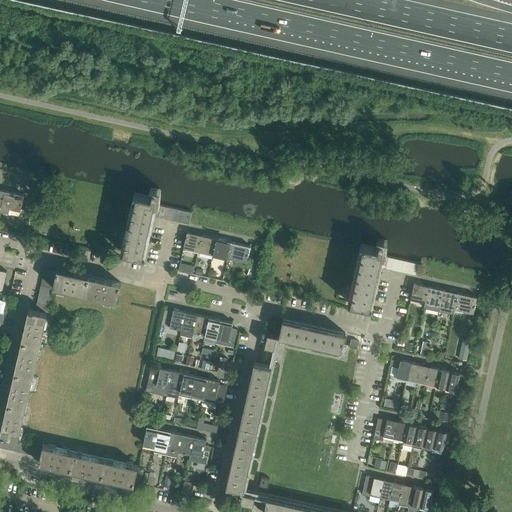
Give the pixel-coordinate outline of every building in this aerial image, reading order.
[(137,195),(128,232),(124,251),(121,250),(121,251),(145,256),(145,255),(143,255),(152,215),(159,217),(161,205),(160,205),(161,189),(151,187),(149,196),(135,193),(134,195),(137,195)] [(25,195),(5,191),(1,206),(2,206),(1,212),(9,214),(10,208),(21,210),(25,195)] [(167,207),(161,205),(159,217),(165,218),(167,207)] [(165,218),(171,220),(173,208),(167,207),(165,218)] [(177,221),(179,209),(173,208),(171,220),(177,221)] [(177,221),(183,222),(186,211),(179,209),(177,221)] [(192,212),(186,211),(183,222),(189,224),(192,212)] [(184,247),(199,251),(203,235),(188,232),(184,247)] [(217,238),(203,235),(199,251),(214,254),(217,238)] [(232,242),(217,238),(214,254),(228,257),(232,242)] [(364,247),(355,283),(351,300),(349,300),(348,302),(371,307),(374,297),(372,297),(379,267),(386,268),(388,257),(387,256),(388,241),(378,239),(376,248),(361,244),(361,246),(364,247)] [(232,242),(228,257),(247,262),(250,246),(232,242)] [(395,258),(388,257),(386,268),(392,269),(395,258)] [(392,269),(398,271),(401,260),(395,258),(392,269)] [(406,261),(401,260),(398,271),(404,272),(406,261)] [(404,272),(410,274),(412,262),(406,261),(404,272)] [(181,262),(179,270),(193,273),(195,265),(181,262)] [(419,264),(412,262),(410,274),(416,275),(419,264)] [(53,286),(85,293),(89,275),(57,268),(57,271),(55,277),(54,283),(53,286)] [(45,269),(43,275),(55,277),(57,271),(45,269)] [(54,283),(55,277),(43,275),(42,281),(54,283)] [(89,275),(85,293),(117,300),(121,282),(89,275)] [(42,281),(41,286),(53,289),(53,286),(54,283),(42,281)] [(411,299),(426,302),(429,286),(414,283),(411,299)] [(51,295),(53,289),(41,286),(39,292),(51,295)] [(429,286),(426,302),(424,308),(439,311),(444,289),(429,286)] [(4,294),(11,296),(14,290),(7,287),(4,294)] [(453,314),(454,309),(458,293),(444,289),(439,311),(453,314)] [(39,292),(38,298),(50,301),(51,295),(39,292)] [(477,297),(458,293),(454,309),(473,313),(477,297)] [(49,307),(50,301),(38,298),(37,304),(49,307)] [(37,304),(35,310),(47,312),(49,307),(37,304)] [(35,310),(29,308),(22,340),(40,344),(47,312),(35,310)] [(170,326),(182,329),(186,311),(174,309),(170,326)] [(198,314),(186,311),(182,329),(181,335),(192,337),(194,332),(198,314)] [(194,332),(205,334),(209,316),(198,314),(194,332)] [(221,319),(209,316),(205,334),(217,337),(221,319)] [(233,322),(221,319),(217,337),(216,343),(233,347),(237,329),(232,328),(233,322)] [(349,511),(247,489),(257,446),(281,339),(340,352),(345,333),(283,319),(279,335),(268,333),(265,345),(274,347),(270,365),(255,362),(227,486),(243,490),(241,501),(253,504),(255,495),(268,498),(264,511),(349,511)] [(460,354),(467,356),(472,337),(465,335),(460,354)] [(351,338),(349,347),(356,348),(358,340),(351,338)] [(33,376),(40,344),(22,340),(15,372),(33,376)] [(424,340),(422,352),(429,353),(431,341),(424,340)] [(180,341),(176,360),(182,361),(186,342),(180,341)] [(414,350),(416,343),(408,341),(406,349),(414,350)] [(167,355),(168,346),(159,344),(158,354),(167,355)] [(220,359),(220,367),(228,368),(229,360),(220,359)] [(407,379),(411,362),(400,359),(396,376),(407,379)] [(420,364),(411,362),(407,379),(416,381),(420,364)] [(430,366),(420,364),(416,381),(426,383),(430,366)] [(440,368),(430,366),(426,383),(436,385),(440,368)] [(157,385),(169,388),(173,370),(161,367),(157,385)] [(449,371),(440,368),(436,385),(446,388),(449,371)] [(184,373),(173,370),(169,388),(180,390),(184,373)] [(449,371),(446,388),(456,390),(460,373),(449,371)] [(26,407),(33,376),(15,372),(8,403),(26,407)] [(196,375),(184,373),(180,390),(179,395),(191,398),(196,375)] [(208,378),(196,375),(191,398),(203,401),(208,378)] [(223,406),(228,386),(219,384),(220,380),(208,378),(203,401),(215,403),(214,404),(223,406)] [(2,435),(8,437),(14,438),(19,439),(26,407),(8,403),(0,435),(2,435)] [(219,424),(205,422),(206,417),(200,416),(198,429),(218,431),(219,424)] [(383,440),(384,435),(394,437),(397,420),(387,418),(387,419),(378,417),(373,438),(383,440)] [(407,422),(397,420),(394,437),(403,439),(407,422)] [(402,444),(412,446),(417,425),(407,422),(403,439),(402,444)] [(422,448),(427,427),(417,425),(412,446),(422,448)] [(156,446),(160,428),(148,426),(144,444),(156,446)] [(431,451),(432,446),(436,429),(427,427),(422,448),(431,451)] [(156,446),(167,449),(171,431),(160,428),(156,446)] [(447,431),(436,429),(432,446),(443,448),(447,431)] [(178,457),(179,452),(183,434),(171,431),(167,449),(166,455),(178,457)] [(179,452),(191,454),(195,436),(183,434),(179,452)] [(0,442),(0,447),(5,449),(8,437),(2,435),(0,442)] [(195,436),(191,454),(189,460),(207,464),(211,446),(205,445),(206,439),(195,436)] [(8,437),(5,449),(11,450),(14,438),(8,437)] [(19,439),(14,438),(11,450),(17,451),(20,439),(19,439)] [(20,439),(17,451),(23,453),(26,441),(20,439)] [(32,442),(26,441),(23,453),(29,454),(32,442)] [(32,442),(29,454),(35,455),(37,443),(32,442)] [(35,455),(40,457),(43,444),(37,443),(35,455)] [(40,457),(39,462),(71,469),(75,451),(43,444),(40,457)] [(106,458),(75,451),(71,469),(102,476),(106,458)] [(106,458),(102,476),(134,484),(138,465),(106,458)] [(377,458),(376,466),(386,468),(388,459),(377,458)] [(398,465),(397,473),(426,477),(428,468),(398,465)] [(374,476),(370,493),(380,496),(384,479),(374,476)] [(260,486),(268,488),(270,478),(262,477),(260,486)] [(384,479),(380,496),(390,498),(394,481),(384,479)] [(394,481),(390,498),(400,500),(404,483),(394,481)] [(400,500),(399,505),(409,507),(410,502),(413,486),(404,483),(400,500)] [(409,507),(408,510),(414,511),(417,511),(418,509),(419,505),(423,488),(413,486),(410,502),(409,507)] [(419,505),(418,509),(429,511),(429,507),(433,490),(423,488),(419,505)]
